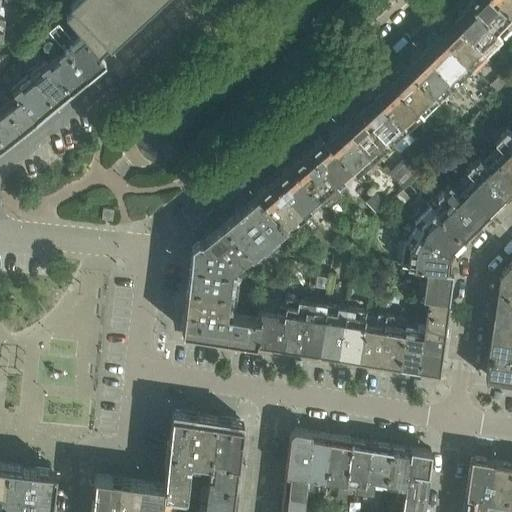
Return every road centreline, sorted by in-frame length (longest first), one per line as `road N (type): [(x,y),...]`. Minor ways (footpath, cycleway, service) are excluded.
road 1 (residential): [(154,252),(436,0)]
road 2 (residential): [(235,0),(164,64),(91,98),(0,175)]
road 3 (residential): [(455,421),(476,258),(511,226)]
road 4 (residential): [(455,421),(270,393)]
road 5 (residential): [(154,252),(0,239)]
road 6 (residential): [(68,449),(130,456),(140,374)]
road 7 (residential): [(270,393),(140,374)]
road 8 (residential): [(140,374),(154,252)]
